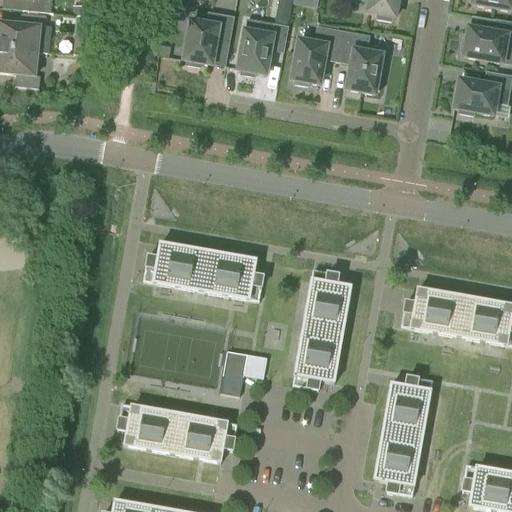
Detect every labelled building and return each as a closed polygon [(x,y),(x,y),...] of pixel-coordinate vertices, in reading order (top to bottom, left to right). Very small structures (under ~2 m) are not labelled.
[(19,0),(24,0),(22,14),(51,17),(52,0),(19,0)] [(299,0),(298,7),(322,9),(322,0),(299,0)] [(376,22),(391,25),(392,21),(395,22),(398,0),(370,0),(367,17),(376,19),(376,22)] [(511,0),(469,0),(469,4),(473,5),(472,9),(511,15),(511,12),(511,0)] [(186,65),(186,69),(200,71),(200,68),(212,70),(216,45),(229,47),(233,21),(207,16),(205,28),(190,25),(183,65),(186,65)] [(0,51),(38,55),(40,31),(45,32),(46,19),(22,17),(21,29),(0,26),(0,51)] [(511,68),(511,25),(494,23),(492,36),(467,32),(466,43),(462,43),(460,57),(463,57),(463,61),(502,67),(511,68)] [(254,77),(266,79),(270,55),(283,57),(288,31),(274,28),(272,40),(244,35),(237,74),(241,75),(240,78),(246,79),(254,81),(254,77)] [(324,64),(337,66),(343,35),(317,30),(314,47),(298,44),(291,84),(294,84),(294,88),(295,88),(308,90),(308,87),(319,89),(324,64)] [(343,35),(337,66),(350,69),(346,94),(375,99),(375,94),(379,95),(382,79),(378,79),(382,59),(366,57),(369,40),(343,35)] [(74,37),(73,59),(87,60),(88,38),(74,37)] [(38,55),(0,51),(0,76),(16,78),(15,90),(39,92),(41,80),(35,79),(38,55)] [(511,80),(486,75),(483,88),(459,84),(454,113),(458,114),(458,117),(473,120),(473,116),(493,120),(498,92),(509,95),(511,80)] [(143,286),(200,296),(207,256),(159,248),(157,262),(147,260),(143,286)] [(207,256),(200,296),(258,306),(263,281),(253,279),(256,265),(207,256)] [(312,275),(302,332),(342,339),(350,291),(337,289),(338,279),(312,275)] [(400,331),(458,342),(465,302),(417,293),(414,307),(405,306),(400,331)] [(511,310),(465,302),(458,342),(511,351),(511,324),(511,316),(511,310)] [(342,339),(302,332),(292,390),(318,395),(319,385),(334,388),(342,339)] [(257,380),(268,382),(272,361),(232,353),(223,396),(252,401),(257,380)] [(390,388),(382,436),(422,443),(432,386),(406,381),(404,391),(390,388)] [(123,450),(172,459),(179,419),(121,409),(116,434),(126,436),(123,450)] [(179,419),(172,459),(220,467),(222,453),(232,455),(236,429),(179,419)] [(422,443),(382,436),(373,484),(387,487),(386,497),(411,501),(422,443)] [(468,511),(475,511),(511,511),(511,477),(466,469),(461,495),(471,497),(468,511)]
